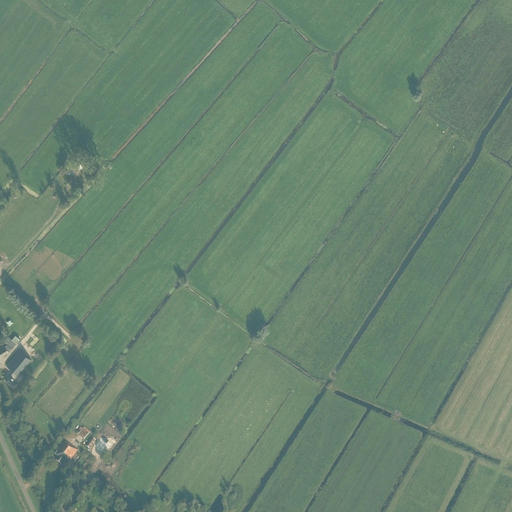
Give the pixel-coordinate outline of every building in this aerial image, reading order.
[(81,162),(78,159),(73,164),(77,167),(81,162)] [(12,339),(15,336),(16,334),(12,331),(3,341),(12,348),(16,343),(12,339)] [(52,348),(58,341),(47,332),(41,339),(47,345),(47,344),(52,348)] [(0,357),(9,352),(4,345),(0,348),(0,357)] [(18,375),(31,359),(20,350),(7,366),(14,371),(10,376),(10,375),(6,381),(5,383),(7,384),(8,383),(13,386),(17,381),(14,379),(18,375)] [(84,439),(88,433),(83,429),(78,435),(84,439)] [(92,438),(86,446),(89,449),(95,442),(95,441),(96,441),(92,438)] [(103,438),(96,447),(101,451),(105,446),(109,448),(111,445),(103,438)] [(69,445),(65,442),(59,450),(58,450),(55,455),(59,458),(56,461),(61,465),(63,461),(67,464),(77,450),(69,444),(69,445)]
